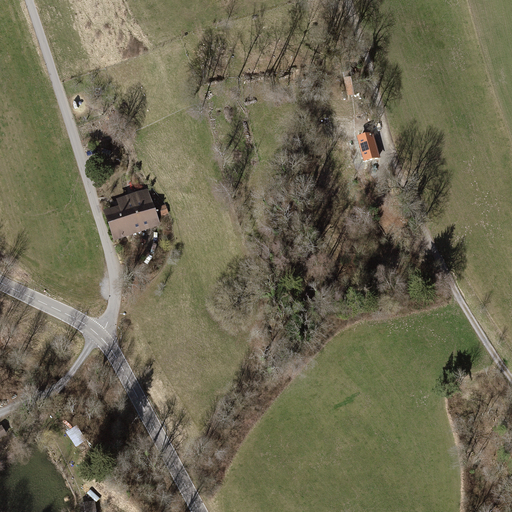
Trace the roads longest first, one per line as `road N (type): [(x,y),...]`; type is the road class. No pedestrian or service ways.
road 1 (track): [(346,0),(402,179),(458,296),(511,380)]
road 2 (residential): [(30,0),(113,280),(111,315),(99,335)]
road 3 (tertiary): [(99,335),(199,511)]
